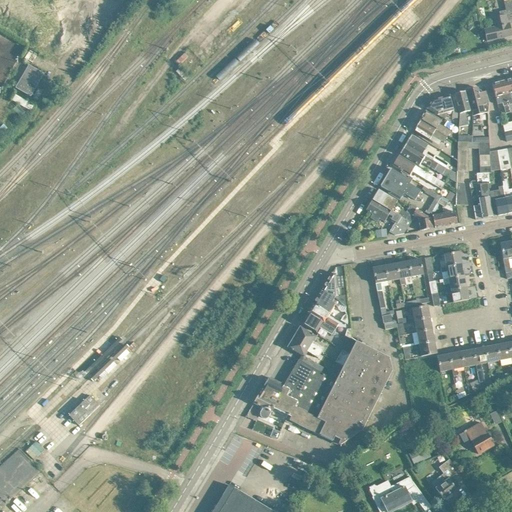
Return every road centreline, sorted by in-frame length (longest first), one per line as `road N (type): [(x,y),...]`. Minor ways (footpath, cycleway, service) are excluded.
road 1 (tertiary): [(171,511),(323,254)]
road 2 (tertiary): [(323,254),(425,86),(511,60)]
road 3 (residential): [(323,254),(474,230)]
road 4 (residential): [(441,329),(492,319),(474,230)]
